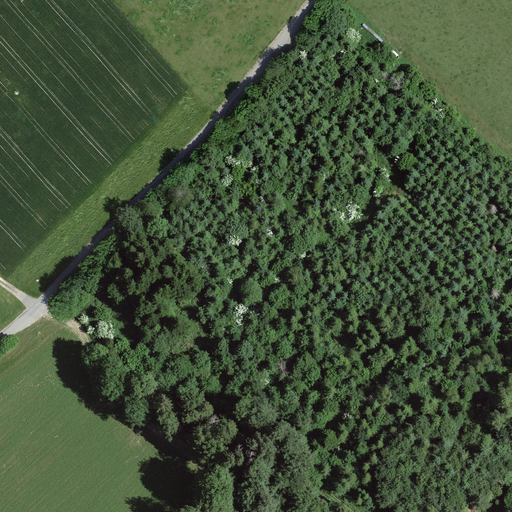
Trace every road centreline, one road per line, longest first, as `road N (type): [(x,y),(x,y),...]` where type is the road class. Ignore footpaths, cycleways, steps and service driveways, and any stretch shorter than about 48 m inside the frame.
road 1 (residential): [(0,339),(45,303),(318,0)]
road 2 (track): [(37,310),(281,454),(354,511)]
